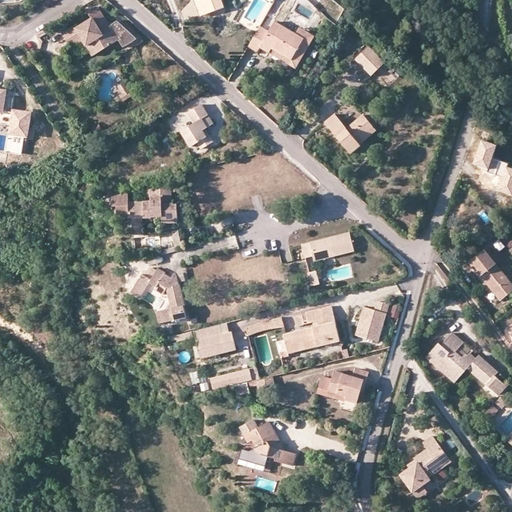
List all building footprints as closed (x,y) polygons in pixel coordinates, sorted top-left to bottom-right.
[(200,0),(195,0),(201,15),(205,13),(200,0)] [(200,0),(205,13),(224,7),(221,0),(200,0)] [(104,33),(101,30),(93,17),(77,26),(76,24),(63,31),(73,47),(85,40),(87,44),(93,40),(100,50),(118,39),(112,28),(110,30),(104,33)] [(260,26),(248,47),(257,52),(260,47),(270,53),(272,49),(292,58),(303,39),(296,34),(275,22),(269,31),(260,26)] [(41,36),(52,29),(49,26),(38,32),(41,36)] [(272,49),(270,53),(296,68),(314,36),(300,27),(296,34),(303,39),(292,58),(272,49)] [(93,40),(87,44),(93,54),(100,50),(93,40)] [(370,47),(359,56),(374,73),(384,63),(370,47)] [(374,73),(359,56),(356,59),(372,75),(374,73)] [(123,92),(120,94),(123,99),(132,94),(124,81),(119,85),(123,92)] [(206,116),(209,115),(202,104),(188,113),(194,123),(182,130),(191,146),(198,142),(201,148),(214,141),(206,128),(211,125),(206,116)] [(32,112),(12,109),(9,134),(29,137),(32,112)] [(357,140),(373,127),(364,115),(347,128),(335,114),(326,122),(351,153),(362,145),(360,144),(357,140)] [(376,131),(373,127),(357,140),(360,144),(376,131)] [(497,146),(482,140),(473,163),(488,169),(487,172),(495,175),(500,161),(493,158),(497,146)] [(508,163),(500,161),(495,175),(502,178),(498,190),(511,195),(511,168),(507,166),(508,163)] [(172,203),(171,186),(160,187),(161,189),(150,190),(151,202),(130,203),(129,194),(124,194),(113,197),(115,206),(119,205),(121,214),(123,219),(131,219),(133,219),(163,216),(163,221),(163,224),(178,223),(176,202),(172,203)] [(163,216),(133,219),(134,235),(145,235),(144,222),(163,221),(163,216)] [(182,246),(178,230),(171,232),(175,248),(182,246)] [(350,234),(302,245),(305,258),(313,256),(313,257),(333,252),(334,256),(354,251),(350,234)] [(163,249),(163,262),(178,263),(179,250),(163,249)] [(333,252),(313,257),(314,261),(334,256),(333,252)] [(511,284),(486,253),(471,265),(501,302),(511,292),(511,284)] [(168,288),(173,308),(158,311),(161,323),(186,316),(184,304),(185,304),(180,284),(179,285),(178,282),(165,274),(166,273),(158,268),(157,270),(154,275),(152,279),(150,283),(157,287),(159,283),(168,288)] [(178,271),(181,282),(187,281),(184,270),(178,271)] [(320,285),(317,271),(310,273),(308,273),(312,287),(320,285)] [(150,283),(152,279),(142,274),(132,292),(141,298),(150,283)] [(163,295),(168,288),(159,283),(157,287),(155,290),(163,295)] [(374,311),(386,315),(389,306),(377,303),(374,311)] [(321,325),(336,321),(332,307),(322,309),(324,319),(320,320),(321,325)] [(355,336),(378,343),(386,315),(374,311),(363,308),(355,336)] [(324,319),(322,309),(307,313),(307,314),(308,318),(305,319),(304,314),(296,316),(298,325),(320,320),(324,319)] [(284,325),(282,319),(260,324),(248,330),(249,336),(270,328),(284,325)] [(284,333),(287,345),(316,338),(318,346),(340,340),(336,321),(321,325),(284,333)] [(227,323),(220,325),(223,335),(230,333),(227,323)] [(220,325),(208,328),(210,338),(223,335),(220,325)] [(210,338),(208,328),(195,331),(199,346),(201,357),(201,359),(237,350),(232,332),(230,333),(223,335),(210,338)] [(178,342),(194,338),(192,332),(177,335),(178,342)] [(440,341),(427,356),(455,381),(467,368),(498,394),(506,385),(496,375),(498,372),(478,355),(475,358),(470,353),(468,355),(466,354),(463,357),(456,351),(463,342),(452,332),(442,343),(440,341)] [(316,338),(287,345),(289,353),(318,346),(316,338)] [(258,374),(257,367),(250,369),(251,376),(258,374)] [(253,382),(260,380),(258,374),(251,376),(250,369),(211,379),(214,390),(252,380),(253,382)] [(337,372),(335,381),(331,393),(342,396),(349,398),(348,401),(359,404),(366,381),(368,381),(371,374),(358,370),(355,377),(337,372)] [(331,393),(335,381),(325,378),(320,395),(340,401),(342,396),(331,393)] [(237,387),(240,397),(250,394),(247,384),(237,387)] [(507,402),(501,396),(496,402),(502,407),(507,402)] [(498,409),(493,405),(485,413),(489,418),(498,409)] [(247,437),(260,430),(256,421),(243,429),(247,437)] [(262,454),(271,457),(278,459),(277,462),(296,467),(299,455),(288,452),(272,423),(260,430),(247,437),(250,443),(255,441),(259,448),(258,449),(261,454),(262,455),(262,454)] [(411,469),(402,475),(415,493),(425,486),(433,480),(431,478),(444,469),(442,467),(452,460),(435,437),(425,444),(429,450),(416,459),(418,461),(419,463),(411,469)] [(268,467),(271,457),(262,454),(262,455),(261,454),(258,449),(253,452),(245,450),(242,460),(268,467)] [(430,492),(425,486),(415,493),(420,500),(430,492)]
